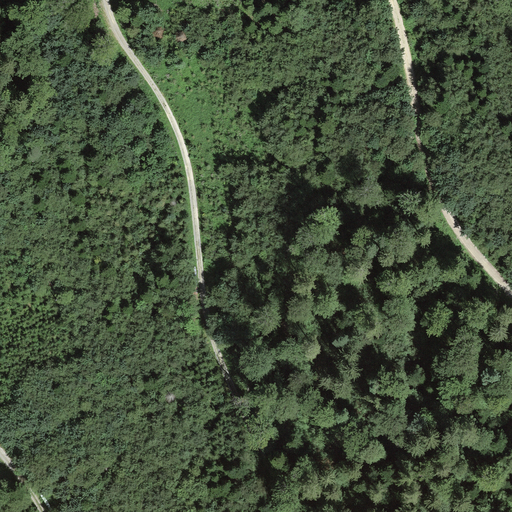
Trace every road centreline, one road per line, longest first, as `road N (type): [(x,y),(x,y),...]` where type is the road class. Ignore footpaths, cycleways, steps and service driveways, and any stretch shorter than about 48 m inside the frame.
road 1 (track): [(285,511),(200,298),(178,130),(113,28),(105,0)]
road 2 (track): [(390,0),(436,188),(459,232),(511,288)]
